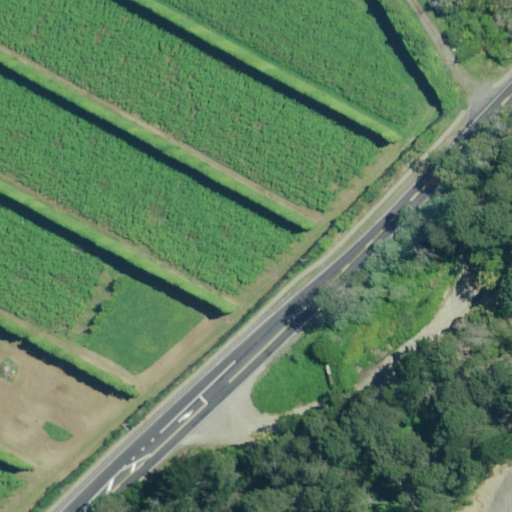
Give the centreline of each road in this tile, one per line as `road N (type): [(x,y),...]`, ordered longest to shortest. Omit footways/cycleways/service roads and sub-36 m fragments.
road 1 (secondary): [(84,511),(511,94)]
road 2 (track): [(199,405),(252,423),(334,413),(511,333)]
